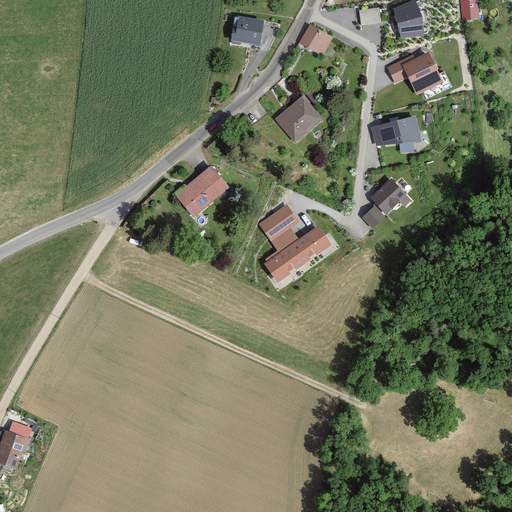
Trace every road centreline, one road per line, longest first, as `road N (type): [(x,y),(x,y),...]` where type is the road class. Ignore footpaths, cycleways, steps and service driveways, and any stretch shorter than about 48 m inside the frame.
road 1 (tertiary): [(133,192),(258,86),(313,0)]
road 2 (unclassified): [(133,192),(0,418)]
road 3 (tertiary): [(0,251),(133,192)]
